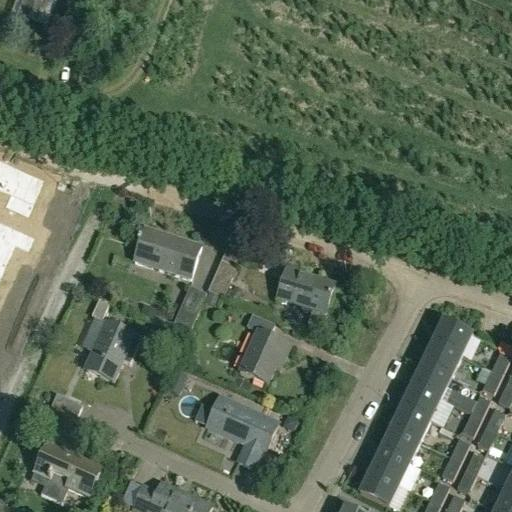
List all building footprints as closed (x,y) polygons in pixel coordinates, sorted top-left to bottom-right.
[(18,0),(12,16),(48,30),(59,0),(18,0)] [(0,161),(0,191),(10,196),(4,207),(28,218),(33,206),(25,202),(36,178),(0,161)] [(136,266),(193,284),(204,250),(147,232),(143,242),(141,242),(140,246),(142,247),(136,266)] [(238,273),(223,266),(211,295),(225,302),(238,273)] [(39,271),(34,282),(41,285),(46,274),(39,271)] [(336,288),(287,272),(277,303),(313,315),(308,330),(321,335),(336,288)] [(34,282),(29,293),(36,296),(41,285),(34,282)] [(176,328),(192,335),(208,298),(192,291),(176,328)] [(93,321),(104,325),(111,309),(101,304),(93,321)] [(11,313),(6,324),(13,328),(18,317),(11,313)] [(270,389),(279,368),(284,370),(293,351),(271,341),(277,329),(255,320),(250,331),(260,336),(242,377),(270,389)] [(6,324),(1,336),(8,339),(13,328),(6,324)] [(132,369),(144,342),(108,326),(87,374),(115,386),(124,366),(132,369)] [(446,327),(435,348),(464,363),(475,341),(446,327)] [(435,348),(425,370),(454,384),(464,363),(435,348)] [(511,364),(502,359),(493,377),(503,382),(511,364)] [(414,391),(443,405),(454,384),(425,370),(414,391)] [(484,395),(495,400),(503,382),(493,377),(484,395)] [(183,390),(173,385),(168,395),(178,399),(183,390)] [(499,408),(510,413),(511,408),(511,392),(508,390),(499,408)] [(414,391),(404,412),(433,427),(443,405),(414,391)] [(84,410),(59,399),(53,411),(79,423),(84,410)] [(280,428),(223,401),(209,433),(247,450),(239,467),(255,474),(263,457),(266,459),(280,428)] [(492,409),(481,403),(472,420),(483,425),(492,409)] [(80,448),(69,444),(79,423),(53,411),(47,424),(58,429),(49,449),(36,478),(49,484),(42,499),(63,508),(70,493),(91,502),(104,473),(75,460),(80,448)] [(404,412),(401,417),(393,434),(422,448),(433,427),(404,412)] [(507,421),(496,416),(488,433),(498,438),(507,421)] [(464,437),(475,442),(483,425),(472,420),(464,437)] [(479,450),(490,455),(498,438),(488,433),(479,450)] [(393,434),(383,455),(412,470),(422,448),(393,434)] [(472,449),(461,444),(452,462),(463,467),(472,449)] [(383,455),(372,476),(401,491),(412,470),(383,455)] [(487,462),(476,457),(467,475),(478,480),(487,462)] [(443,480),(454,485),(463,467),(452,462),(443,480)] [(467,475),(459,493),(469,499),(478,480),(467,475)] [(372,476),(361,498),(390,511),(401,491),(372,476)] [(440,487),(431,505),(442,510),(451,492),(440,487)] [(135,511),(213,511),(214,511),(163,488),(159,497),(145,491),(135,511)] [(511,511),(511,497),(507,495),(498,511),(511,511)] [(462,511),(466,505),(455,500),(449,511),(462,511)]
